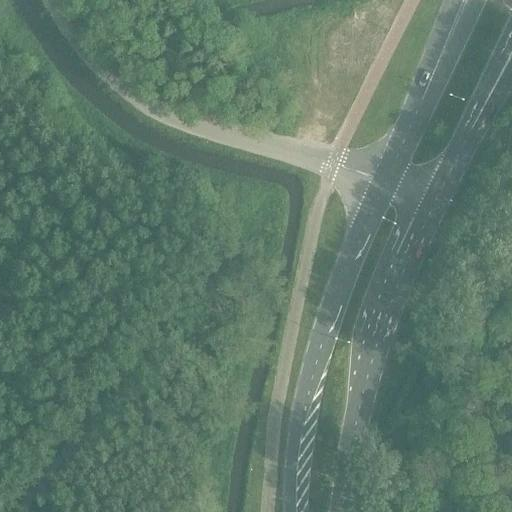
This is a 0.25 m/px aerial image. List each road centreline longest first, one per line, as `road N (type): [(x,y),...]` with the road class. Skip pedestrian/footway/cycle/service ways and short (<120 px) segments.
road 1 (unclassified): [(384,181),(130,99),(48,0)]
road 2 (secondary): [(384,181),(305,386),(292,465),(294,511)]
road 3 (secondary): [(342,511),(359,408),(386,315),(439,197)]
road 4 (secondary): [(465,0),(384,181)]
road 5 (secondary): [(439,197),(507,65)]
